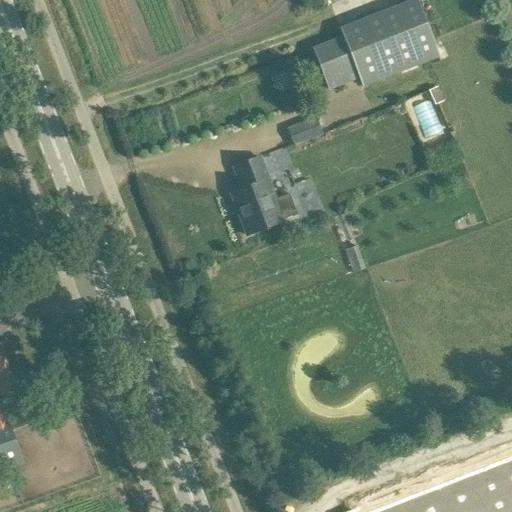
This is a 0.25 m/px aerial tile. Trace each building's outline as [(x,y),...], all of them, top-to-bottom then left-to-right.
[(343,38),(313,49),(329,90),(359,78),(362,86),(439,56),(417,0),(340,30),(343,38)] [(436,103),(444,99),(439,87),(406,100),(422,140),(447,130),(436,103)] [(287,127),(294,146),(323,135),(316,117),(287,127)] [(259,156),(253,159),(234,166),(242,189),(230,193),(237,210),(240,209),(249,233),(247,234),(247,235),(286,220),(285,219),(296,215),(289,195),(270,203),(262,182),(268,180),(259,156)] [(357,247),(347,250),(354,271),(364,268),(357,247)] [(0,473),(24,464),(7,418),(6,418),(0,403),(0,394),(18,388),(1,344),(0,344),(0,473)] [(511,511),(511,457),(372,511),(362,511),(360,507),(348,511),(511,511)]
